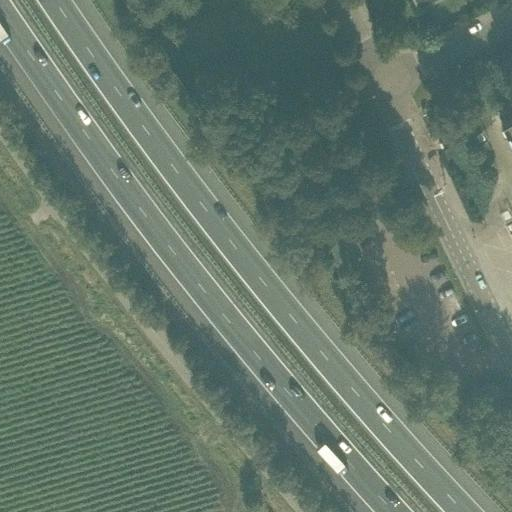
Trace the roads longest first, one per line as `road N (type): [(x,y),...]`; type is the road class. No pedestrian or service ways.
road 1 (motorway): [(463,511),(286,311),(54,0)]
road 2 (motorway): [(0,8),(104,162),(259,359),(395,511)]
road 3 (unclassified): [(304,511),(0,128)]
road 4 (unclassified): [(511,339),(380,81)]
road 5 (unclassified): [(380,81),(511,16)]
